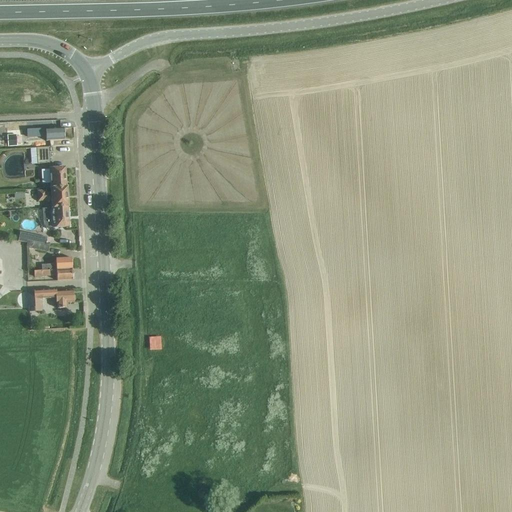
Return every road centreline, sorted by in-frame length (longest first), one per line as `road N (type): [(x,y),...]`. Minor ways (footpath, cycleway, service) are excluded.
road 1 (secondary): [(80,511),(107,397),(89,74)]
road 2 (unclassified): [(89,74),(169,35),(324,22),(442,0)]
road 3 (trunk): [(0,12),(285,0)]
